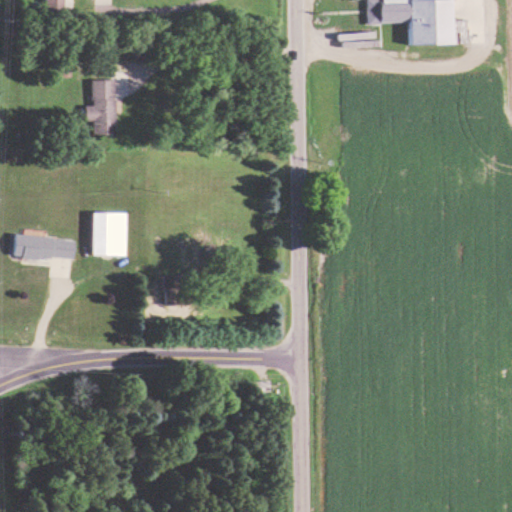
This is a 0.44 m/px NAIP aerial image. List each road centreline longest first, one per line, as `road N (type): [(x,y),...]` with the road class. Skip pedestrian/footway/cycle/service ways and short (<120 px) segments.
road 1 (tertiary): [(297,511),(292,0)]
road 2 (residential): [(295,355),(81,355),(0,377)]
